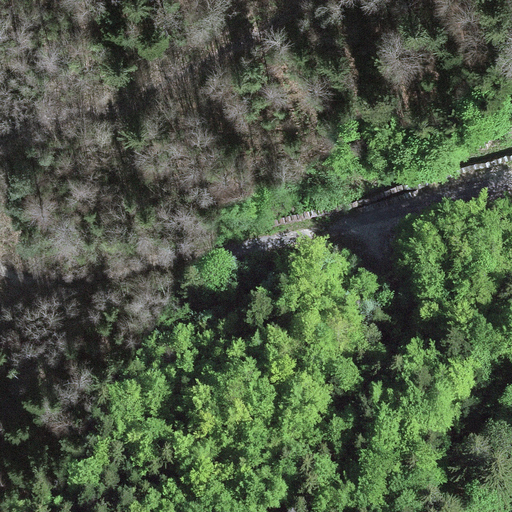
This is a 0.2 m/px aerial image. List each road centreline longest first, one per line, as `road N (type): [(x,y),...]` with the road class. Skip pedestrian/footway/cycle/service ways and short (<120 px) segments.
road 1 (track): [(511,187),(87,287),(28,285),(0,273)]
road 2 (track): [(0,138),(7,129),(98,112),(215,58),(301,0)]
